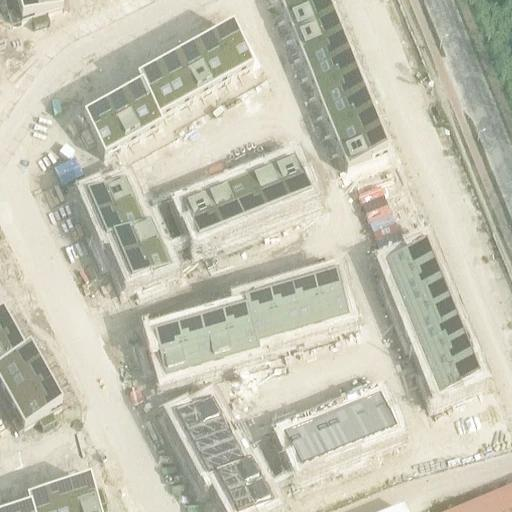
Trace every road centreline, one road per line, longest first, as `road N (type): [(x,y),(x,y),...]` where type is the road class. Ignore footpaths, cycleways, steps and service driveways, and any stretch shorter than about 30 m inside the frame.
road 1 (residential): [(346,0),(511,405)]
road 2 (residential): [(185,0),(57,59),(0,147)]
road 3 (residential): [(296,144),(160,205),(141,163)]
road 4 (unclassified): [(511,179),(438,0)]
road 5 (residential): [(141,163),(271,82)]
road 6 (residential): [(388,382),(247,440)]
road 7 (residential): [(370,334),(227,382)]
